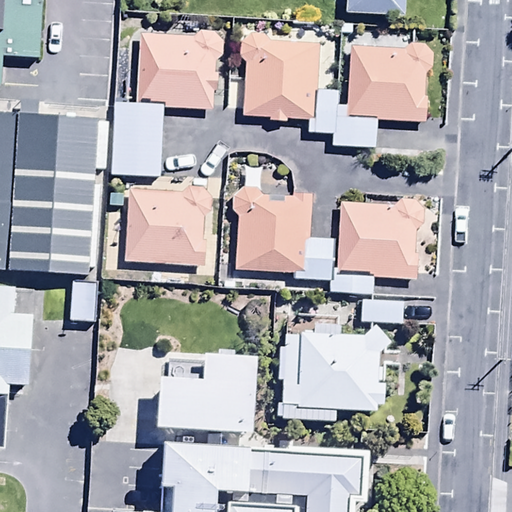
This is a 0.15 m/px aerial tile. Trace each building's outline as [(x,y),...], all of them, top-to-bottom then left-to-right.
[(48,0),(0,0),(0,247),(12,70),(43,72),(48,0)] [(403,26),(403,0),(344,0),(344,24),(403,26)] [(239,66),(244,69),(243,124),(267,124),(267,129),(285,129),(285,126),(311,127),(313,50),(273,48),(266,40),(250,40),(240,51),(239,66)] [(201,42),(194,46),(139,43),(136,107),(164,109),(163,116),(211,119),(212,101),(216,101),(217,78),(211,77),(212,68),(220,63),(220,48),(214,44),(201,42)] [(333,143),(333,156),(373,157),(375,128),(426,130),(427,104),(423,104),(424,81),(432,74),(432,62),(423,53),(409,53),(402,58),(349,56),(346,112),(334,111),(333,143)] [(330,143),(333,143),(334,111),(335,98),(317,98),(315,129),(308,129),(307,142),(330,143)] [(159,187),(161,114),(114,113),(111,185),(159,187)] [(105,122),(22,116),(11,270),(95,276),(105,122)] [(331,245),(306,244),(307,205),(283,204),(283,210),(268,209),(268,202),(259,196),(242,196),(231,202),(232,220),(237,223),(234,279),(292,281),(292,287),(329,289),(329,283),(331,245)] [(187,197),(180,203),(127,202),(125,271),(201,273),(202,226),(209,221),(210,207),(199,198),(187,197)] [(392,214),(340,210),(337,279),(370,280),(370,284),(416,286),(418,235),(422,232),(421,218),(413,209),(402,207),(392,214)] [(329,283),(329,289),(329,301),(370,302),(371,285),(329,283)] [(0,380),(27,382),(31,319),(13,318),(15,286),(0,284),(0,380)] [(95,293),(70,291),(67,329),(92,331),(95,293)] [(360,306),(359,330),(401,331),(401,307),(360,306)] [(373,337),(362,347),(339,347),(339,336),(314,336),(314,347),(283,346),(283,433),(336,434),(336,425),(375,425),(375,415),(382,415),(382,395),(376,395),(377,365),(388,355),(373,337)] [(150,384),(142,511),(395,511),(399,452),(262,443),(266,391),(150,384)]
